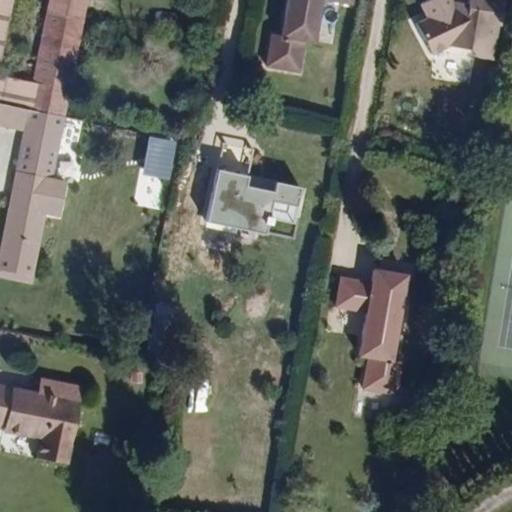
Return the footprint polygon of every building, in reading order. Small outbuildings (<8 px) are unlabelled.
[(0,0),(0,104),(23,109),(62,117),(85,0),(0,0)] [(345,0),(351,1),(350,0),(285,0),(280,32),(270,31),(265,62),(297,68),(303,37),(312,38),(319,0),(345,0)] [(494,63),(504,0),(469,0),(468,11),(456,10),(449,0),(435,0),(420,9),(427,23),(416,30),(431,59),(448,51),(471,54),(475,60),(494,63)] [(0,126),(19,130),(23,109),(0,104),(0,126)] [(0,270),(31,277),(62,117),(23,109),(19,130),(22,131),(0,244),(0,270)] [(164,179),(171,144),(149,140),(143,175),(164,179)] [(0,276),(30,283),(31,277),(0,270),(0,276)] [(392,366),(406,280),(374,275),(371,288),(341,283),(336,312),(366,317),(359,361),(368,362),(363,394),(396,399),(401,367),(392,366)] [(80,401),(82,387),(40,378),(38,393),(80,401)] [(71,445),(80,401),(38,393),(0,386),(0,426),(3,427),(3,432),(39,439),(36,459),(63,464),(66,444),(71,445)] [(68,465),(71,445),(66,444),(63,464),(68,465)]
